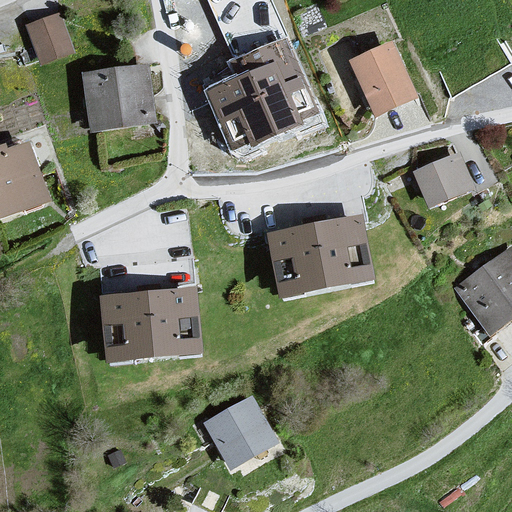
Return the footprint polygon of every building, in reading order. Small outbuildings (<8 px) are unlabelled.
[(60,11),(25,23),(40,64),(75,51),(60,11)] [(435,52),(454,92),(511,64),(511,63),(493,24),(435,52)] [(419,94),(392,37),(348,58),(375,115),(419,94)] [(285,41),(234,63),(241,80),(211,93),(235,147),(316,112),(285,41)] [(150,62),(83,70),(90,131),(157,122),(150,62)] [(0,219),(56,199),(32,134),(7,143),(5,140),(0,141),(0,219)] [(459,149),(411,169),(428,207),(475,187),(459,149)] [(362,211),(265,230),(278,295),(375,276),(362,211)] [(511,315),(511,244),(456,285),(490,332),(511,315)] [(197,284),(100,293),(106,360),(203,351),(197,284)] [(278,440),(252,394),(204,421),(230,468),(278,440)]
